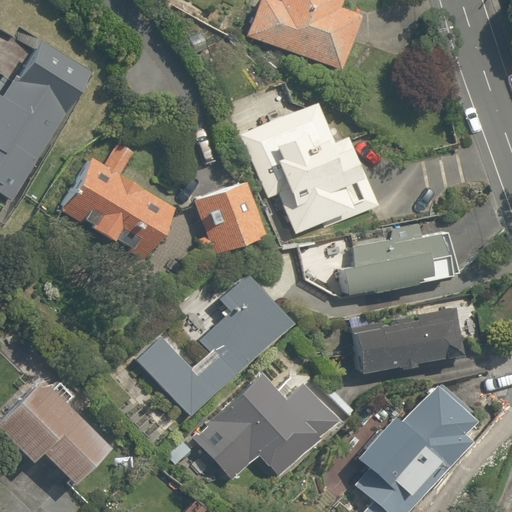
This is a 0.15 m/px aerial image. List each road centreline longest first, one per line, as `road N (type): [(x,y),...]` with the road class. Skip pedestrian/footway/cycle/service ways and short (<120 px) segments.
road 1 (unknown): [(119,0),(164,56),(199,145)]
road 2 (residential): [(459,0),(511,152)]
